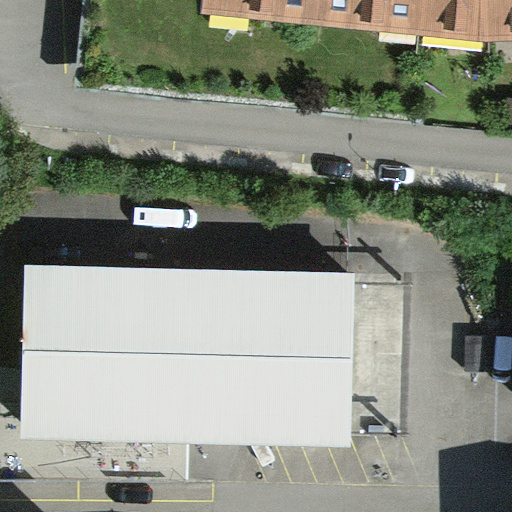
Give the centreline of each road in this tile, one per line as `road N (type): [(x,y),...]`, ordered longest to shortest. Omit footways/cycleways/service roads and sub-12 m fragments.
road 1 (residential): [(21,0),(30,125),(511,168)]
road 2 (unknown): [(488,504),(0,510)]
road 3 (unknown): [(488,504),(451,271)]
